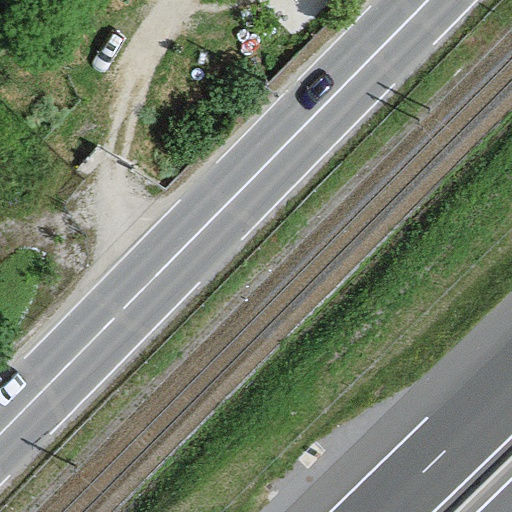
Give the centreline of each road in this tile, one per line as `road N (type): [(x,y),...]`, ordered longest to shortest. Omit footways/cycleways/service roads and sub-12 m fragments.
road 1 (primary): [(0,434),(431,0)]
road 2 (motorway): [(511,382),(379,511)]
